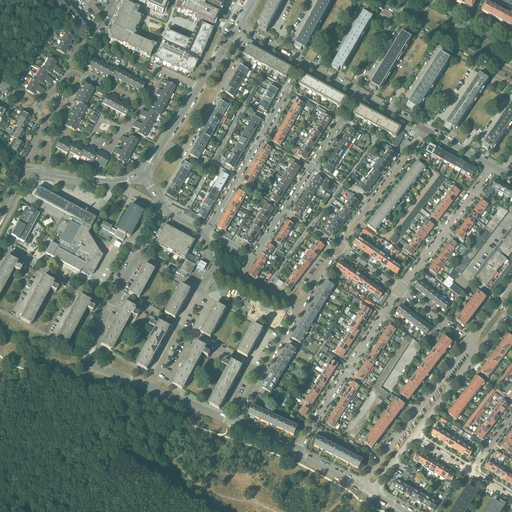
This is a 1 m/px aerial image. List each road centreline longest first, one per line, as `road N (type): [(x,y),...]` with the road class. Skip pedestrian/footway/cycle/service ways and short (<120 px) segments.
road 1 (residential): [(239,280),(359,95)]
road 2 (residential): [(204,233),(303,63)]
road 3 (residential): [(295,452),(399,288)]
road 4 (unclassified): [(142,174),(239,28)]
road 5 (residential): [(467,344),(362,484)]
road 6 (primary): [(370,0),(511,74)]
road 7 (residential): [(399,288),(493,167)]
road 8 (residential): [(340,245),(422,130)]
road 9 (residential): [(117,295),(138,255),(195,286),(212,266)]
road 10 (residential): [(146,389),(91,367),(85,355),(115,299)]
road 11 (residential): [(115,299),(91,296),(7,250)]
